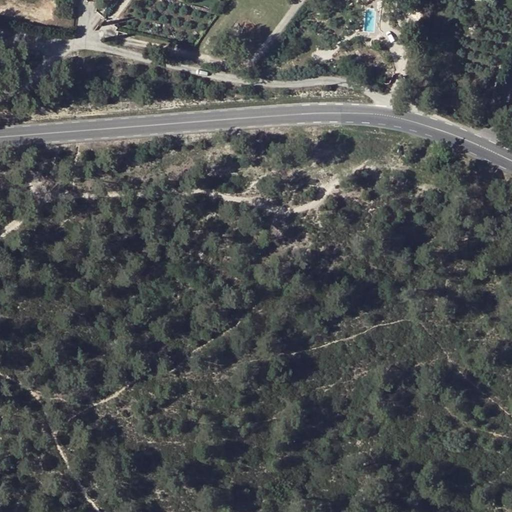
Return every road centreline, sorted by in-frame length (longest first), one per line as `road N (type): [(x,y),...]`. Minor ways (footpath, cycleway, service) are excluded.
road 1 (track): [(0,236),(65,196),(314,210),(327,186),(377,160),(385,117)]
road 2 (tertiary): [(385,117),(279,114),(0,136)]
road 3 (residential): [(385,117),(380,99),(343,81),(232,80),(57,44)]
road 4 (tertiary): [(511,164),(385,117)]
